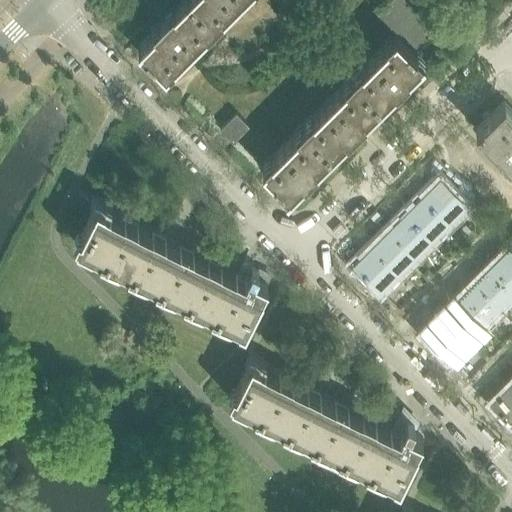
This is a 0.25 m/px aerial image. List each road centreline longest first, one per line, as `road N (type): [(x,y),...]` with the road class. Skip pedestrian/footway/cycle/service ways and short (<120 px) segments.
road 1 (residential): [(297,254),(43,1)]
road 2 (residential): [(511,472),(402,371),(297,254)]
road 3 (residential): [(503,48),(297,254)]
